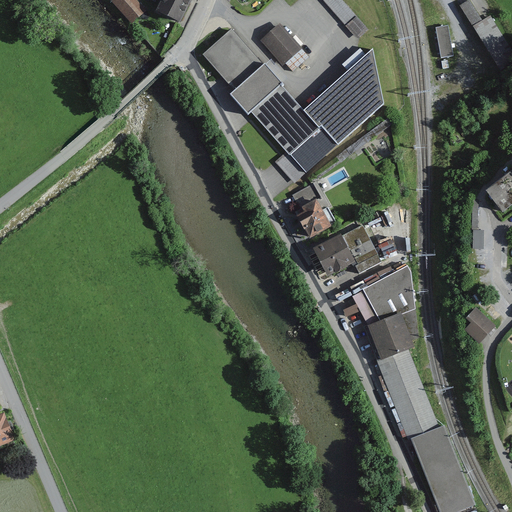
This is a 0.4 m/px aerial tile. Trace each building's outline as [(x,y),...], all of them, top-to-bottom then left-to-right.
[(103,0),(133,30),(148,15),(132,0),(103,0)] [(188,0),(164,0),(156,20),(176,29),(188,0)] [(366,30),(337,0),(319,0),(357,39),(366,30)] [(470,0),(468,0),(460,6),(503,74),(511,67),(511,43),(493,14),(483,20),(470,0)] [(453,56),(448,25),(436,27),(441,57),(453,56)] [(280,27),(260,45),(281,68),(301,50),(280,27)] [(229,30),(202,55),(236,91),(263,66),(229,30)] [(320,127),(290,154),(306,172),(385,102),(372,47),(363,52),(303,109),(320,127)] [(236,91),(230,96),(248,116),(250,114),(281,87),(263,66),(236,91)] [(281,87),(250,114),(290,154),(320,127),(303,109),(281,87)] [(511,167),(482,190),(498,212),(511,201),(511,167)] [(302,215),(296,218),(307,237),(329,225),(315,200),(299,209),(302,215)] [(362,224),(311,249),(324,277),(353,263),(358,275),(381,263),(362,224)] [(473,245),(484,247),(486,229),(475,228),(473,245)] [(409,248),(393,259),(399,271),(353,296),(409,444),(437,511),(462,511),(475,507),(443,425),(437,428),(408,350),(414,347),(411,342),(419,339),(409,248)] [(497,326),(476,306),(464,319),(470,325),(464,331),(479,345),(497,326)] [(0,414),(0,443),(10,440),(0,414)]
